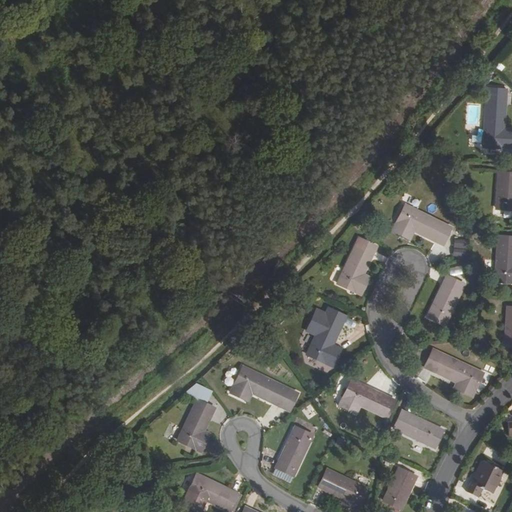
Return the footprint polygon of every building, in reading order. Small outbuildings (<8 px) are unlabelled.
[(485,73),(479,80),(484,85),(491,78),(485,73)] [(484,148),(511,149),(511,134),(504,134),(504,129),(506,96),(487,95),(484,148)] [(511,173),(499,172),(497,208),(511,209),(511,173)] [(405,205),(393,230),(406,237),(410,229),(414,231),(443,245),(452,228),(405,205)] [(414,231),(410,229),(406,237),(410,239),(414,231)] [(495,281),(511,282),(511,236),(499,236),(495,281)] [(338,283),(362,295),(368,282),(362,279),(364,275),(377,246),(360,238),(338,283)] [(453,257),(470,257),(470,240),(454,240),(453,257)] [(465,284),(447,276),(427,317),(445,325),(465,284)] [(307,354),(333,367),(339,353),(331,349),(333,345),(347,315),(329,307),(307,354)] [(333,345),(331,349),(339,353),(341,349),(333,345)] [(434,349),(425,367),(458,382),(462,385),(459,391),(472,396),(484,373),(434,349)] [(243,366),(231,392),(244,398),(248,390),(252,392),(282,406),(290,389),(243,366)] [(397,401),(352,380),(343,397),(346,399),(360,405),(388,419),(397,401)] [(191,395),(198,398),(198,399),(206,403),(212,391),(196,383),(191,395)] [(178,440),(201,451),(208,438),(202,435),(204,432),(215,408),(206,403),(198,399),(178,440)] [(360,405),(346,399),(342,407),(356,414),(360,405)] [(310,404),(301,410),(308,419),(317,413),(310,404)] [(443,431),(403,411),(394,428),(435,448),(443,431)] [(313,435),(296,427),(277,468),(294,476),(313,435)] [(485,462),(481,460),(470,483),(473,484),(485,462)] [(504,471),(485,462),(473,484),(470,483),(466,491),(478,498),(483,489),(493,494),(504,471)] [(417,476),(400,467),(384,500),(401,508),(417,476)] [(328,469),(319,487),(342,498),(346,500),(343,506),(356,511),(368,488),(328,469)] [(233,511),(242,495),(197,474),(182,506),(195,511),(199,511),(205,500),(231,511),(233,511)]
